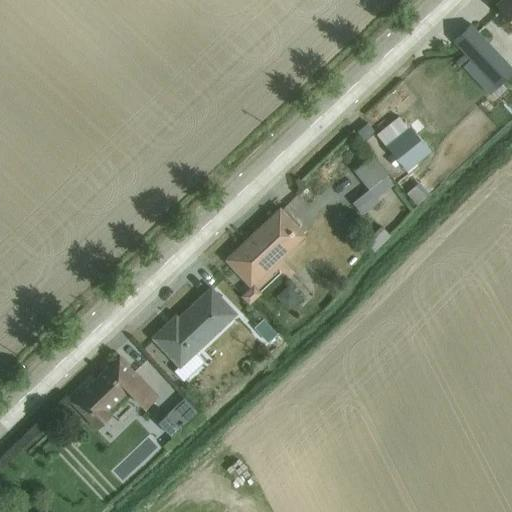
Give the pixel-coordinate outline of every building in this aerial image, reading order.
[(511,0),(503,0),(497,6),(511,21),(511,0)] [(511,68),(471,25),(453,41),(471,59),(464,66),(490,93),(511,72),(511,68)] [(408,129),(386,146),(407,171),(428,153),(408,129)] [(369,190),(353,203),(362,214),(378,201),(376,199),(393,185),(386,176),(388,174),(373,156),(354,171),(369,190)] [(241,247),(227,260),(251,286),(241,296),(249,305),(262,294),(254,285),(305,237),(280,211),(241,247)] [(290,285),(276,298),(289,311),(302,298),(290,285)] [(182,367),(197,353),(236,316),(211,289),(178,320),(176,318),(154,338),(180,365),(182,367)] [(264,319),(254,328),(267,343),(277,334),(264,319)] [(182,367),(180,365),(174,370),(184,381),(205,362),(197,353),(182,367)] [(120,356),(71,402),(97,429),(113,414),(109,410),(129,390),(145,407),(158,395),(120,356)] [(184,397),(158,422),(172,436),(198,412),(184,397)]
